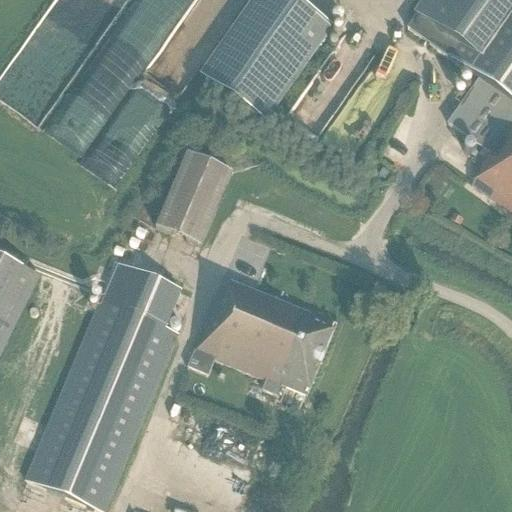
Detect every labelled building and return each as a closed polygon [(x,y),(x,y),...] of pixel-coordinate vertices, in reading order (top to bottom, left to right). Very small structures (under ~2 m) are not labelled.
[(290,0),(252,0),(199,76),(266,123),(332,29),(290,0)] [(466,51),(456,65),(477,81),(446,125),(481,151),(472,165),(482,172),(471,188),(511,216),(511,0),(422,0),(413,13),(466,51)] [(131,80),(81,160),(119,184),(169,104),(131,80)] [(155,230),(200,249),(231,175),(187,156),(155,230)] [(269,247),(246,238),(234,266),(259,276),(269,247)] [(0,363),(40,280),(0,261),(0,363)] [(208,378),(214,363),(265,384),(261,393),(276,399),(281,388),(306,398),(335,329),(309,318),(310,316),(229,283),(221,302),(216,300),(187,370),(208,378)] [(89,511),(104,511),(177,336),(101,305),(26,486),(89,511)] [(193,379),(190,395),(214,399),(217,383),(193,379)]
